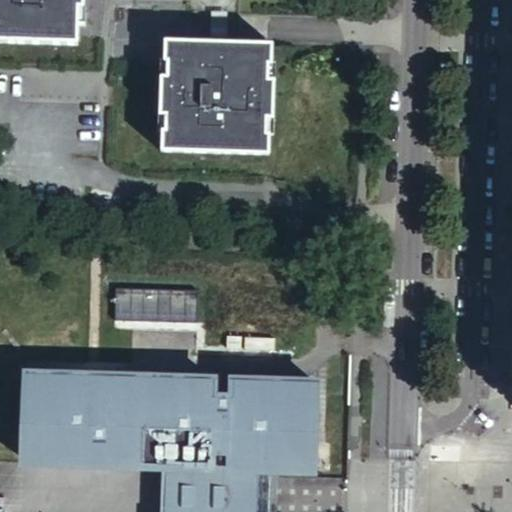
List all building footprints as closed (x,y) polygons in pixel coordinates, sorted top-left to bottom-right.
[(0,0),(0,44),(84,47),(85,8),(90,8),(90,0),(0,0)] [(171,142),(170,161),(276,165),(276,146),(271,146),(272,122),(277,122),(278,91),(273,91),(273,70),(278,71),(279,51),(174,48),(173,67),(179,67),(179,88),(173,88),(172,119),(178,119),(177,142),(171,142)] [(345,311),(330,310),(329,325),(344,326),(345,311)] [(291,343),(292,315),(206,312),(205,340),(291,343)] [(204,469),(272,470),(315,472),(317,384),(231,382),(231,396),(215,396),(215,382),(46,376),(43,464),(167,467),(167,468),(204,469)] [(270,511),(272,470),(204,469),(202,511),(270,511)]
